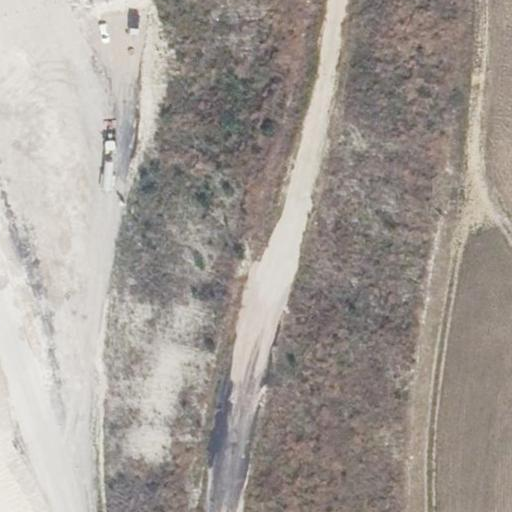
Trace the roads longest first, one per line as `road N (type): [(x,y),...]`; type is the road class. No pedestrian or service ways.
road 1 (track): [(220,511),(220,444),(269,204),(324,52),(325,0)]
road 2 (track): [(63,511),(55,382),(94,206),(116,0)]
road 3 (track): [(511,479),(485,323),(494,0)]
